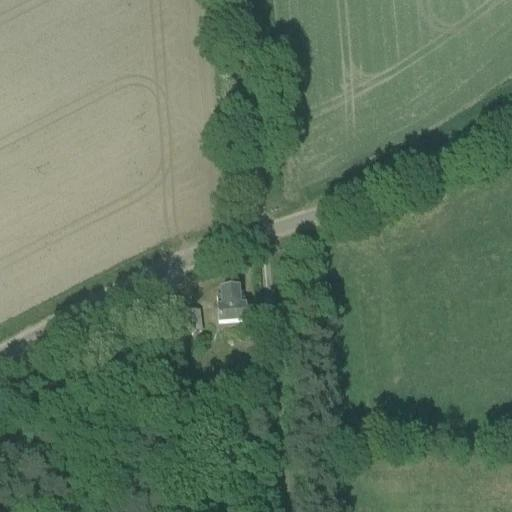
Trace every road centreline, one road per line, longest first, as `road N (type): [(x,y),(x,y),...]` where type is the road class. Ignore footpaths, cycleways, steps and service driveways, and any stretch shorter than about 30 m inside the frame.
road 1 (unclassified): [(260,233),(0,357)]
road 2 (unclassified): [(260,233),(406,178),(511,111)]
